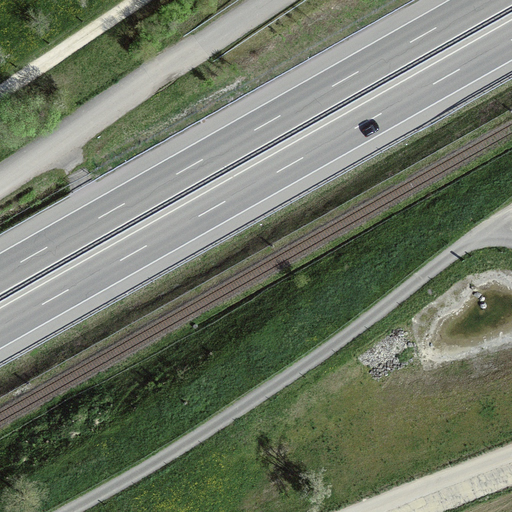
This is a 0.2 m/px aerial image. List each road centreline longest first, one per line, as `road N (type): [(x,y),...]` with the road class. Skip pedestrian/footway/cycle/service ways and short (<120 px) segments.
road 1 (motorway): [(0,329),(511,40)]
road 2 (motorway): [(482,0),(0,272)]
road 3 (unclassified): [(66,511),(275,384),(511,211)]
road 4 (unclassified): [(0,182),(269,0)]
road 5 (track): [(136,0),(0,94)]
